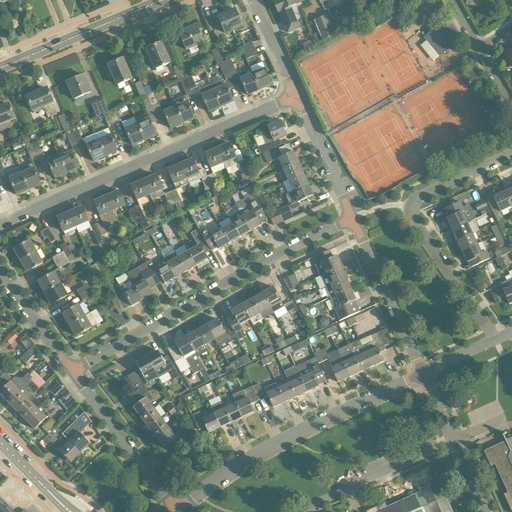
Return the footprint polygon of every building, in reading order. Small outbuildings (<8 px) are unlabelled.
[(302,3),(301,0),(276,0),(277,1),(273,2),(277,13),(278,12),(287,33),(300,28),(291,8),(296,5),(302,3)] [(401,14),(398,3),(391,5),(393,16),(401,14)] [(510,15),(507,8),(501,11),(505,18),(510,15)] [(218,17),(221,25),(225,34),(242,27),(240,23),(235,10),(218,17)] [(384,11),(377,14),(379,19),(386,17),(384,11)] [(431,24),(422,13),(417,17),(426,28),(431,24)] [(334,35),(334,34),(326,16),(314,21),(322,39),(323,41),(334,35)] [(446,21),(438,27),(424,39),(438,57),(461,39),(446,21)] [(203,45),(199,36),(195,27),(179,34),(181,38),(187,52),(198,47),(203,45)] [(310,41),(302,45),(305,52),(313,48),(310,41)] [(170,65),(165,53),(161,43),(154,46),(154,47),(147,50),(156,71),(170,65)] [(244,54),(255,49),(252,43),(239,49),(242,55),(244,54)] [(217,49),(211,52),(217,65),(223,62),(217,49)] [(244,54),(247,60),(258,55),(255,49),(244,54)] [(131,81),(126,69),(122,60),(115,63),(108,66),(117,86),(131,81)] [(252,75),(253,75),(251,70),(237,75),(231,60),(224,63),(235,87),(242,85),(245,91),(247,96),(259,91),(252,75)] [(228,90),(235,87),(224,63),(219,65),(226,80),(224,81),(224,80),(212,86),(214,90),(213,91),(221,107),(233,102),(230,97),(231,97),(228,90)] [(180,81),(185,79),(179,66),(173,68),(179,82),(180,81)] [(252,75),(259,91),(271,86),(269,81),(270,80),(265,69),(253,75),(252,75)] [(91,93),(88,85),(84,76),(80,78),(67,83),(74,101),(91,93)] [(186,79),(191,91),(197,88),(192,77),(186,79)] [(191,91),(186,79),(185,80),(185,79),(180,81),(186,96),(188,100),(194,97),(191,91)] [(142,98),(147,96),(141,82),(135,85),(141,98),(142,98)] [(57,115),(50,99),(49,96),(50,96),(47,89),(27,98),(33,113),(44,108),(49,118),(57,115)] [(209,113),(221,107),(213,91),(201,96),(206,108),(207,108),(209,113)] [(148,96),(152,107),(158,105),(153,93),(148,96)] [(147,109),(152,107),(148,96),(147,96),(142,98),(147,109)] [(103,99),(97,101),(102,114),(108,112),(103,99)] [(193,114),(187,102),(176,107),(175,107),(182,124),(194,119),(192,114),(193,114)] [(14,120),(12,115),(11,112),(9,105),(0,108),(0,126),(7,123),(14,120)] [(170,129),(182,124),(175,107),(163,113),(168,124),(170,129)] [(109,112),(114,124),(120,121),(115,110),(109,112)] [(108,126),(114,124),(109,112),(104,115),(108,126)] [(70,129),(71,129),(64,115),(58,118),(62,125),(64,131),(64,132),(70,129)] [(136,124),(144,141),(156,136),(153,130),(154,130),(149,119),(136,124)] [(282,145),(280,139),(286,136),(280,122),(267,128),(270,133),(262,137),(265,144),(257,148),(259,155),(282,145)] [(132,146),(144,141),(136,124),(124,129),(129,141),(130,141),(132,146)] [(70,129),(78,145),(83,143),(76,126),(71,129),(70,129)] [(72,148),(78,145),(70,129),(64,132),(72,148)] [(32,145),(26,132),(21,134),(26,148),(32,146),(32,145)] [(98,140),(105,157),(117,152),(115,147),(110,135),(98,140)] [(93,162),(105,157),(98,140),(85,146),(91,158),(91,157),(93,162)] [(32,146),(37,157),(43,155),(38,143),(32,145),(32,146)] [(223,164),(225,169),(238,164),(229,144),(217,150),(223,164)] [(31,159),(37,157),(32,146),(26,148),(31,159)] [(204,155),(210,169),(223,164),(217,150),(204,155)] [(59,157),(67,174),(79,169),(76,164),(77,163),(72,151),(59,157)] [(268,163),(273,161),(269,152),(264,154),(268,163)] [(283,170),(298,163),(293,152),(278,159),(283,170)] [(55,179),(67,174),(59,157),(47,162),(52,174),(53,174),(55,179)] [(180,166),(188,185),(199,180),(201,179),(192,160),(180,166)] [(250,176),(244,161),(238,164),(243,175),(241,176),(244,182),(248,180),(250,176)] [(288,181),(303,174),(298,163),(283,170),(288,181)] [(21,174),(28,190),(40,185),(38,180),(32,164),(20,170),(21,173),(21,174)] [(181,189),(188,185),(180,166),(168,171),(172,180),(176,190),(181,189)] [(16,196),(28,190),(21,174),(8,179),(14,191),(16,196)] [(207,177),(212,188),(218,186),(213,174),(207,177)] [(293,192),(308,185),(303,174),(288,181),(293,192)] [(143,181),(150,196),(152,201),(164,196),(156,176),(143,181)] [(206,191),(212,188),(207,177),(201,179),(206,191)] [(253,178),(248,181),(253,190),(258,187),(253,178)] [(137,201),(150,196),(143,181),(131,187),(137,201)] [(308,185),(293,192),(285,195),(290,206),(313,196),(308,185)] [(170,193),(175,204),(180,214),(185,212),(176,190),(170,193)] [(113,212),(125,207),(119,192),(106,197),(113,212)] [(170,207),(175,204),(170,193),(165,195),(170,207)] [(500,213),(511,208),(504,193),(493,198),(494,199),(488,202),(493,214),(500,211),(500,213)] [(257,197),(262,206),(267,203),(262,194),(257,197)] [(117,221),(113,212),(106,197),(94,203),(100,216),(99,216),(101,222),(96,225),(101,236),(102,236),(107,233),(104,227),(117,221)] [(239,212),(250,232),(261,226),(258,221),(266,216),(256,199),(238,210),(239,212)] [(452,230),(467,223),(462,212),(465,211),(461,202),(444,210),(448,219),(447,219),(452,230)] [(475,206),(477,211),(479,210),(483,209),(487,207),(485,202),(484,202),(475,206)] [(139,220),(143,231),(149,228),(139,206),(134,209),(139,220)] [(278,211),(283,223),(293,219),(287,206),(278,211)] [(69,213),(76,228),(88,223),(82,208),(69,213)] [(128,211),(133,223),(139,220),(134,209),(128,211)] [(283,223),(278,211),(268,215),(273,226),(283,222),(283,223)] [(240,238),(250,232),(239,212),(229,218),(231,223),(240,238)] [(65,233),(76,228),(69,213),(57,219),(63,233),(65,233)] [(198,230),(210,251),(212,254),(229,244),(221,229),(210,235),(207,229),(207,228),(199,214),(192,218),(196,225),(198,230)] [(240,238),(231,223),(221,229),(229,244),(240,238)] [(457,241),(473,234),(467,223),(452,230),(457,241)] [(105,243),(102,236),(101,236),(96,225),(90,227),(98,246),(105,243)] [(496,238),(501,236),(496,226),(491,229),(496,238)] [(56,241),(49,228),(40,233),(44,240),(48,238),(51,244),(56,241)] [(153,228),(144,233),(146,238),(156,233),(153,228)] [(203,255),(210,251),(198,230),(191,234),(198,246),(188,252),(196,266),(206,260),(203,255)] [(462,252),(478,245),(473,234),(457,241),(462,252)] [(501,236),(496,238),(500,248),(505,246),(501,236)] [(20,261),(36,252),(29,241),(18,247),(19,247),(14,250),(20,261)] [(478,245),(462,252),(467,263),(469,262),(471,268),(490,259),(487,254),(482,243),(478,245)] [(66,258),(72,255),(71,253),(68,248),(66,244),(60,247),(63,253),(66,258)] [(501,257),(511,252),(511,250),(510,246),(494,253),(497,259),(501,257)] [(316,257),(320,264),(325,275),(341,268),(336,257),(332,258),(329,251),(316,257)] [(36,252),(20,261),(27,272),(32,270),(42,264),(36,252)] [(164,260),(167,264),(175,279),(185,273),(177,258),(174,252),(163,258),(164,260)] [(196,266),(188,252),(178,257),(177,258),(185,273),(196,266)] [(55,264),(66,258),(63,253),(52,259),(55,264)] [(111,263),(102,257),(96,265),(106,271),(111,263)] [(507,269),(501,257),(497,259),(495,260),(497,264),(499,263),(503,271),(507,269)] [(58,270),(70,263),(66,258),(55,264),(58,270)] [(165,285),(175,279),(167,264),(164,260),(154,266),(151,261),(144,265),(156,286),(163,282),(165,285)] [(152,295),(149,290),(156,286),(144,265),(144,264),(126,274),(130,280),(130,281),(142,301),(152,295)] [(325,288),(346,279),(341,268),(325,275),(320,277),(325,288)] [(483,275),(481,268),(474,271),(477,278),(483,275)] [(45,293),(61,284),(54,272),(43,279),(38,282),(45,293)] [(289,277),(294,288),(300,286),(295,275),(289,277)] [(294,288),(289,277),(284,280),(290,293),(295,290),(294,288)] [(330,299),(351,290),(346,279),(325,288),(328,294),(330,299)] [(130,281),(130,280),(120,286),(124,293),(117,297),(117,298),(123,309),(130,305),(131,307),(142,301),(130,281)] [(509,305),(511,303),(511,281),(511,280),(507,281),(500,284),(502,290),(492,295),(496,305),(507,300),(509,305)] [(93,290),(99,286),(96,281),(90,284),(93,290)] [(61,284),(45,293),(51,305),(56,302),(56,303),(68,296),(61,284)] [(80,296),(91,290),(88,284),(77,291),(80,296)] [(262,294),(274,314),(274,313),(284,307),(283,306),(273,288),(262,294)] [(91,290),(80,296),(83,302),(94,295),(91,290)] [(351,290),(330,299),(340,321),(359,313),(354,302),(355,301),(351,290)] [(263,320),(274,314),(262,294),(252,300),(263,320),(263,319),(263,320)] [(125,312),(123,309),(117,298),(111,302),(119,315),(125,312)] [(253,325),(263,320),(252,300),(241,306),(249,320),(250,320),(253,325)] [(296,308),(294,304),(292,301),(283,306),(284,307),(285,309),(284,309),(287,314),(296,308)] [(85,316),(79,305),(67,311),(67,312),(63,314),(69,326),(85,316)] [(308,314),(303,305),(299,307),(304,316),(308,314)] [(245,337),(239,326),(249,320),(241,306),(231,312),(233,316),(227,320),(235,335),(238,340),(239,341),(245,337)] [(85,316),(69,326),(76,337),(80,334),(81,335),(96,326),(89,314),(85,316)] [(357,324),(354,318),(346,322),(349,328),(357,324)] [(238,340),(235,335),(227,320),(220,324),(217,320),(207,326),(218,345),(218,346),(227,341),(229,345),(238,340)] [(213,348),(218,345),(207,326),(196,332),(204,346),(211,343),(213,348)] [(324,332),(327,338),(337,333),(334,327),(324,332)] [(194,352),(204,346),(196,332),(186,338),(194,352)] [(362,347),(371,368),(383,362),(379,354),(386,351),(378,333),(371,336),(374,341),(362,347)] [(13,334),(5,340),(10,345),(17,338),(13,334)] [(296,342),(293,337),(285,341),(282,336),(275,340),(277,345),(279,350),(296,342)] [(204,369),(194,352),(186,338),(175,344),(176,345),(168,350),(175,363),(178,361),(184,358),(194,375),(204,369)] [(302,349),(310,346),(308,339),(299,343),(302,349)] [(20,359),(26,365),(39,353),(33,347),(20,359)] [(286,357),(294,353),(291,347),(283,351),(286,357)] [(371,368),(362,347),(351,352),(360,373),(371,368)] [(274,352),(272,348),(262,352),(264,357),(274,352)] [(314,354),(316,358),(319,364),(330,359),(325,349),(314,354)] [(167,357),(162,360),(158,352),(147,358),(157,377),(159,379),(169,374),(173,381),(179,377),(172,365),(167,357)] [(349,378),(360,373),(351,352),(340,356),(341,359),(341,360),(349,378)] [(249,354),(241,356),(242,363),(251,361),(249,354)] [(147,383),(157,377),(147,358),(136,364),(144,378),(147,383)] [(259,369),(268,365),(265,359),(256,363),(259,369)] [(338,383),(349,378),(341,360),(329,365),(338,383)] [(235,364),(225,369),(227,374),(238,369),(235,364)] [(319,364),(308,369),(298,373),(307,393),(318,388),(317,386),(327,382),(319,364)] [(203,369),(199,372),(205,384),(210,382),(208,377),(203,369)] [(140,389),(144,386),(136,372),(124,379),(128,387),(140,389)] [(307,393),(298,373),(287,378),(290,383),(289,384),(295,398),(307,393)] [(30,380),(32,378),(28,374),(23,379),(14,378),(0,392),(0,394),(8,403),(30,380)] [(223,385),(231,381),(228,376),(220,380),(223,385)] [(34,385),(33,383),(30,380),(8,403),(17,412),(33,396),(32,396),(39,389),(34,385)] [(59,393),(65,388),(65,387),(61,382),(60,383),(50,392),(55,397),(59,393)] [(273,408),(284,403),(275,384),(262,390),(259,384),(252,387),(259,401),(268,397),(273,408)] [(295,398),(289,384),(278,389),(276,384),(275,384),(284,403),(295,398)] [(141,418),(154,408),(150,403),(153,400),(148,393),(149,392),(144,386),(140,389),(131,396),(137,405),(133,408),(141,418)] [(200,395),(208,392),(205,386),(198,389),(200,395)] [(250,405),(259,401),(252,387),(233,396),(236,404),(242,418),(253,413),(250,405)] [(78,405),(69,392),(63,398),(58,401),(68,413),(78,405)] [(26,421),(42,405),(33,396),(17,412),(26,421)] [(42,405),(26,421),(35,430),(49,416),(45,413),(50,408),(49,407),(52,403),(48,399),(42,405)] [(224,409),(225,409),(222,402),(211,408),(214,414),(213,414),(220,428),(231,423),(224,409)] [(176,408),(169,413),(172,416),(177,412),(178,413),(185,408),(182,404),(176,408)] [(231,423),(242,418),(236,404),(225,409),(224,409),(231,423)] [(148,428),(162,418),(154,408),(141,418),(148,428)] [(220,428),(213,414),(202,419),(200,413),(192,417),(198,431),(206,428),(208,433),(220,428)] [(156,439),(169,429),(162,418),(148,428),(156,439)] [(63,437),(69,442),(80,454),(90,444),(79,433),(86,427),(80,421),(63,437)] [(42,428),(48,433),(52,429),(46,423),(44,425),(44,426),(42,428)] [(169,429),(156,439),(164,449),(176,440),(178,442),(177,443),(182,449),(196,438),(192,432),(184,438),(174,425),(169,429)] [(48,441),(54,436),(58,431),(55,428),(45,438),(48,441)] [(507,440),(507,441),(506,441),(503,435),(502,435),(507,446),(500,449),(498,454),(487,450),(483,452),(491,469),(492,468),(491,467),(494,465),(507,494),(504,495),(504,494),(503,494),(511,511),(511,436),(511,437),(511,436),(510,436),(509,436),(508,436),(507,437),(507,438),(506,439),(507,440)] [(58,440),(54,436),(48,441),(49,442),(52,445),(58,440)] [(70,464),(80,454),(69,442),(64,447),(60,443),(55,448),(70,464)] [(420,493),(387,508),(385,504),(366,511),(451,511),(437,481),(419,490),(420,493)] [(0,511),(12,511),(0,499),(0,511)]
